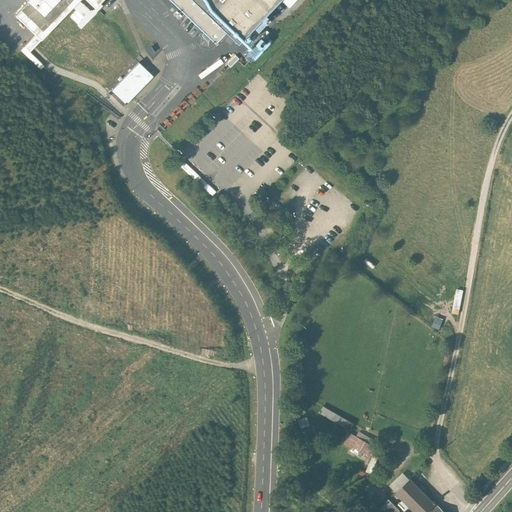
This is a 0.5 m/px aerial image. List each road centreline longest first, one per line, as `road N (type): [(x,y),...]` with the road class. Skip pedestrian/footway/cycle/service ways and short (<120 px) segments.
road 1 (track): [(475,511),(438,474),(436,433),(488,172),(511,118)]
road 2 (unclassified): [(261,511),(263,367),(244,297),(130,168)]
road 3 (track): [(263,367),(98,330),(0,289)]
